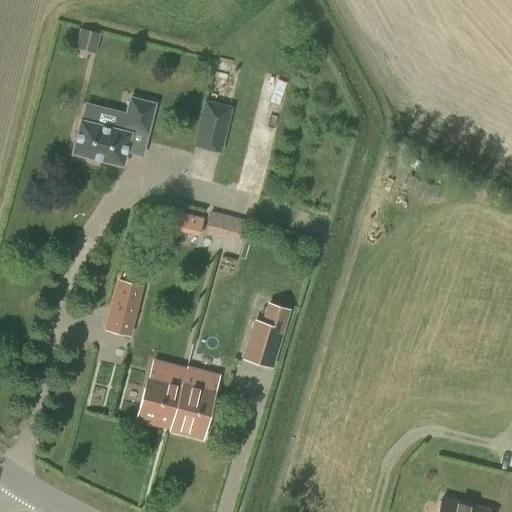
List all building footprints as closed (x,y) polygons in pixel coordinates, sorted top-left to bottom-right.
[(95,53),(100,33),(79,28),(75,48),(95,53)] [(147,133),(154,104),(130,98),(125,117),(117,115),(114,129),(80,120),(72,153),(122,166),(131,129),(147,133)] [(220,152),(231,108),(205,102),(194,146),(220,152)] [(201,233),(207,218),(174,207),(168,222),(201,233)] [(239,242),(244,218),(211,210),(205,233),(239,242)] [(130,336),(143,286),(117,279),(104,330),(130,336)] [(273,369),(291,308),(266,301),(260,322),(254,320),(242,359),(273,369)] [(171,428),(182,386),(147,377),(136,418),(170,427),(170,428),(171,428)] [(199,391),(182,386),(171,428),(170,428),(169,432),(202,441),(216,388),(201,384),(199,391)] [(486,511),(488,509),(442,497),(437,511),(486,511)]
